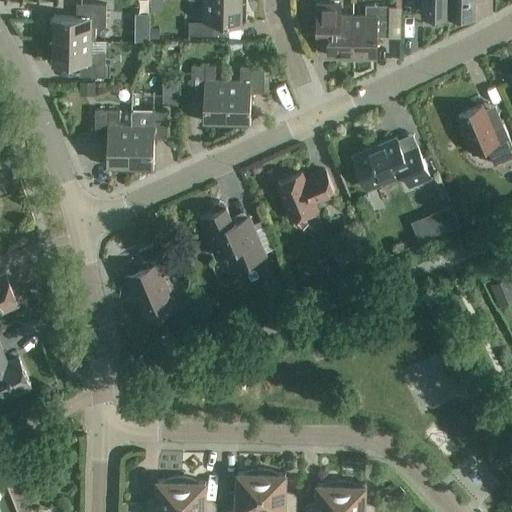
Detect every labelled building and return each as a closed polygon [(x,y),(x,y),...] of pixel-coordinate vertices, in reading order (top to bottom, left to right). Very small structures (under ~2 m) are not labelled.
[(188,34),(214,35),(214,22),(241,23),(246,18),(246,0),(203,0),(203,21),(189,21),(188,34)] [(422,0),(422,12),(448,13),(448,0),(422,0)] [(448,0),(448,13),(474,13),(474,0),(448,0)] [(49,20),(48,39),(93,40),(93,27),(106,27),(106,4),(81,3),(81,16),(53,15),(49,20)] [(328,56),(352,56),(353,16),(340,15),(340,4),(317,4),(316,35),(328,35),(328,56)] [(365,16),(353,16),(352,56),(376,57),(376,36),(388,36),(389,5),(365,5),(365,16)] [(105,76),(105,63),(105,51),(93,51),(93,40),(48,39),(48,57),(52,62),(80,63),(79,75),(105,76)] [(208,123),(227,123),(227,80),(216,80),(216,66),(192,65),(191,90),(204,91),(203,118),(208,123)] [(264,67),(251,66),(240,66),(240,80),(227,80),(227,123),(245,124),(250,119),(251,92),(263,92),(264,67)] [(284,113),(287,89),(277,88),(274,112),(284,113)] [(482,104),(458,114),(473,151),(486,146),(494,164),(511,156),(511,144),(496,105),(484,110),(482,104)] [(108,110),(95,110),(95,135),(107,135),(107,163),(111,167),(130,168),(131,125),(120,125),(120,110),(108,110)] [(131,110),(131,125),(130,168),(149,168),(154,163),(154,136),(167,136),(167,111),(154,111),(131,110)] [(396,138),(353,156),(366,188),(403,172),(409,185),(430,176),(417,146),(403,153),(396,138)] [(302,172),(278,182),(286,201),(283,202),(291,219),(317,208),(314,202),(335,193),(325,169),(304,178),(302,172)] [(232,249),(239,265),(265,254),(249,215),(233,222),(225,203),(219,201),(214,203),(211,209),(212,212),(200,217),(216,256),(232,249)] [(349,249),(335,255),(340,268),(367,258),(357,233),(344,238),(349,249)] [(175,306),(161,273),(177,266),(165,238),(138,250),(146,268),(127,276),(145,319),(175,306)] [(0,311),(19,304),(5,273),(0,274),(0,311)] [(511,300),(511,280),(510,275),(490,282),(499,305),(511,300)] [(0,402),(7,399),(6,397),(31,386),(18,357),(7,362),(0,346),(0,402)] [(273,387),(284,397),(297,381),(286,372),(273,387)] [(260,511),(261,468),(258,468),(250,470),(247,471),(237,471),(237,494),(225,494),(224,511),(260,511)] [(265,468),(261,468),(260,511),(296,511),(297,496),(285,496),(285,472),(275,472),(272,470),(265,468)] [(180,511),(181,476),(177,476),(170,478),(167,480),(157,479),(156,503),(144,502),(144,511),(180,511)] [(185,476),(181,476),(180,511),(216,511),(216,504),(204,504),(205,480),(195,480),(192,478),(185,476)] [(304,511),(340,511),(341,480),(337,480),(330,482),(327,483),(317,483),(316,506),(304,506),(304,511)] [(340,511),(376,511),(376,508),(364,507),(365,484),(355,484),(352,482),(345,480),(341,480),(340,511)]
